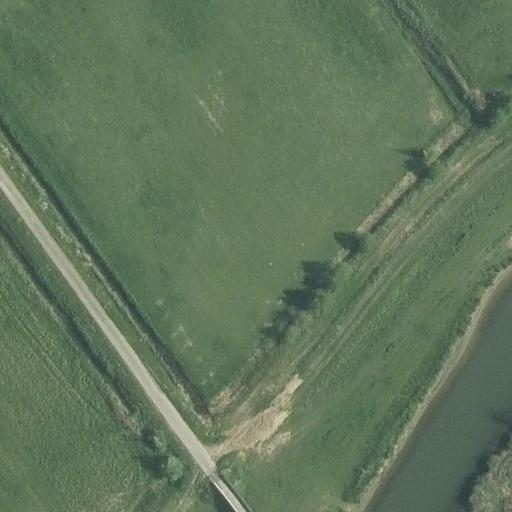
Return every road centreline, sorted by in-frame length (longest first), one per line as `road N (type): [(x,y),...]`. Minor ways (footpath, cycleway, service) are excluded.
road 1 (track): [(511,157),(473,183),(274,411),(208,469)]
road 2 (unclassified): [(208,469),(0,174)]
